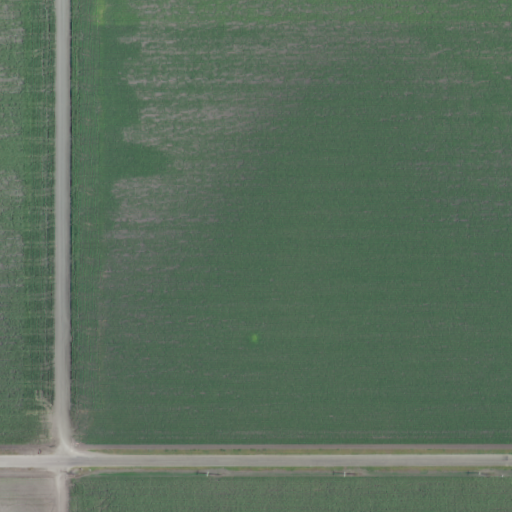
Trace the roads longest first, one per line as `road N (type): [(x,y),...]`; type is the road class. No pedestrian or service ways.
road 1 (residential): [(511,461),(0,462)]
road 2 (residential): [(77,511),(78,0)]
